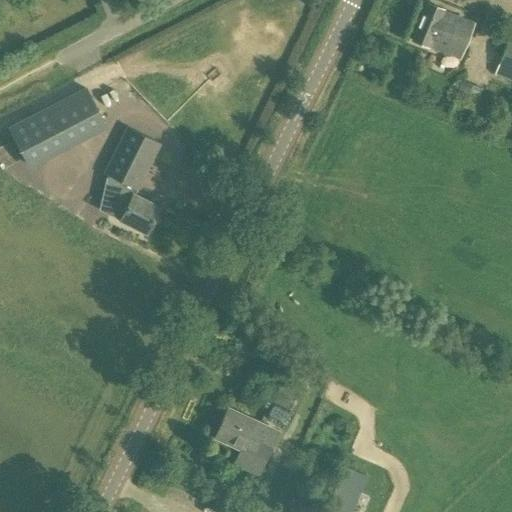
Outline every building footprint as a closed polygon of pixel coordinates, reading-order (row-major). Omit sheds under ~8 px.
[(456,57),(471,22),(440,9),(440,8),(425,1),(409,39),(425,45),(425,44),(456,57)] [(511,80),(511,29),(494,73),(511,80)] [(474,108),(482,88),(462,80),(455,99),(474,108)] [(29,169),(68,149),(46,107),(7,128),(29,169)] [(104,171),(107,173),(98,210),(119,221),(120,218),(146,231),(158,207),(132,194),(158,143),(126,127),(104,171)] [(288,410),(296,392),(264,378),(256,396),(288,410)] [(258,474),(278,431),(227,408),(214,436),(241,448),(234,463),(258,474)] [(350,511),(366,476),(343,466),(324,511),(350,511)]
